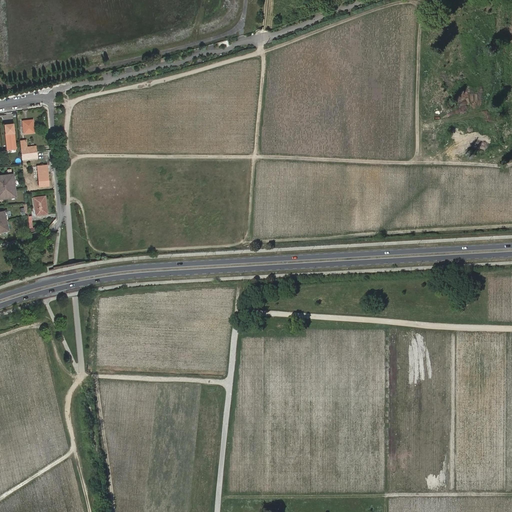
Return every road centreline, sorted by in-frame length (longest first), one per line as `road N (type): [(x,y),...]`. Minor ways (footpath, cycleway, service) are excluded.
road 1 (secondary): [(0,305),(125,275),(511,254)]
road 2 (secondary): [(511,245),(126,267),(0,296)]
road 3 (track): [(263,38),(249,231),(241,243),(97,253),(79,202),(68,204)]
road 4 (track): [(255,156),(414,163),(419,0)]
road 5 (track): [(219,496),(511,494)]
road 6 (track): [(113,511),(93,374),(74,385),(67,412),(91,511)]
road 7 (track): [(387,321),(386,511)]
road 8 (track): [(407,0),(261,51)]
road 9 (track): [(93,374),(232,382)]
road 10 (unclassified): [(49,96),(61,216)]
